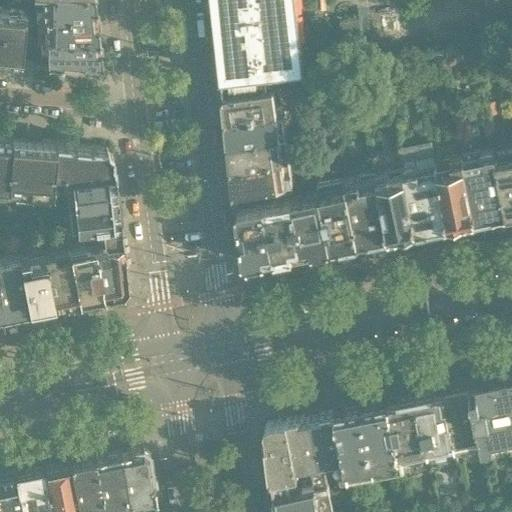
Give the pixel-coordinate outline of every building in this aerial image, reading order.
[(95,12),(94,0),(34,0),(34,12),(36,12),(95,12)] [(305,61),(298,0),(213,0),(223,89),(269,83),(266,66),(305,61)] [(0,54),(19,56),(24,7),(16,6),(3,6),(0,39),(0,54)] [(95,12),(36,12),(36,36),(40,36),(98,36),(95,12)] [(343,53),(364,49),(360,17),(340,19),(340,20),(344,19),(345,35),(342,36),(343,53)] [(98,36),(40,36),(40,58),(95,63),(100,58),(98,36)] [(269,83),(223,89),(227,116),(284,108),(280,82),(269,84),(269,83)] [(284,108),(227,116),(229,138),(288,131),(284,108)] [(288,131),(229,138),(232,163),(291,154),(288,131)] [(0,186),(6,187),(10,135),(0,134),(0,186)] [(26,198),(31,137),(10,135),(6,187),(18,187),(17,197),(26,198)] [(52,171),(55,139),(31,137),(26,198),(36,199),(36,189),(50,190),(50,188),(51,179),(52,171)] [(80,174),(79,141),(55,139),(52,171),(64,172),(65,177),(80,174)] [(113,169),(111,149),(105,144),(79,141),(80,174),(113,169)] [(496,145),(464,151),(477,215),(509,208),(497,152),(496,145)] [(511,149),(497,152),(509,208),(511,207),(511,149)] [(464,151),(437,157),(450,220),(477,215),(464,151)] [(291,154),(232,163),(235,187),(244,186),(256,184),(295,179),(291,154)] [(450,220),(437,157),(406,163),(419,226),(450,220)] [(419,226),(406,163),(379,168),(391,232),(419,226)] [(347,175),(349,181),(360,238),(391,232),(379,168),(347,175)] [(80,174),(65,177),(51,179),(50,188),(69,186),(74,226),(99,223),(119,219),(113,169),(80,174)] [(315,177),(291,181),(292,190),(317,186),(315,177)] [(320,188),(321,192),(331,244),(360,238),(349,181),(320,188)] [(321,192),(293,197),(305,249),(331,244),(321,192)] [(184,204),(183,197),(175,198),(176,205),(184,204)] [(293,197),(266,203),(276,255),(305,249),(293,197)] [(266,203),(237,208),(243,256),(249,261),(276,255),(266,203)] [(53,300),(43,249),(42,246),(34,205),(9,207),(17,249),(28,305),(53,300)] [(126,280),(119,219),(99,223),(101,235),(92,237),(102,291),(121,287),(126,280)] [(84,245),(68,248),(77,295),(102,291),(92,237),(83,238),(84,245)] [(77,295),(68,248),(53,251),(52,245),(42,246),(43,249),(53,300),(77,295)] [(28,305),(17,249),(0,252),(0,300),(2,311),(28,305)] [(511,370),(471,379),(482,435),(483,441),(494,438),(494,436),(511,432),(511,370)] [(482,435),(471,379),(444,384),(456,446),(469,443),(467,438),(482,435)] [(456,446),(444,384),(416,390),(429,452),(456,446)] [(429,452),(416,390),(389,395),(402,457),(429,452)] [(405,470),(402,457),(389,395),(336,406),(345,453),(349,474),(374,468),(376,476),(405,470)] [(336,406),(309,411),(321,467),(324,467),(333,465),(331,456),(345,453),(336,406)] [(321,467),(309,411),(287,416),(299,471),(312,468),(315,484),(327,481),(324,467),(321,467)] [(299,471),(287,416),(268,419),(267,420),(266,421),(265,422),(265,423),(265,424),(265,425),(274,493),(291,489),(288,474),(299,471)] [(141,445),(118,449),(130,511),(156,507),(148,449),(141,445)] [(118,449),(94,454),(105,511),(129,511),(130,511),(118,449)] [(105,511),(94,454),(69,459),(79,511),(105,511)] [(79,511),(69,459),(41,465),(46,490),(50,511),(79,511)] [(41,465),(14,470),(19,496),(46,490),(41,465)] [(14,470),(0,473),(0,511),(22,511),(19,496),(14,470)] [(334,511),(327,481),(315,484),(291,489),(274,493),(276,511),(334,511)]
